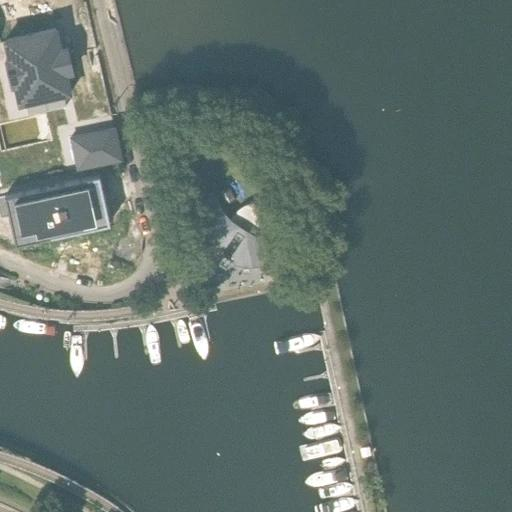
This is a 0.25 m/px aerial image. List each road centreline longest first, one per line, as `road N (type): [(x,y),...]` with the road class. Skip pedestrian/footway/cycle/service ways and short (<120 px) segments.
road 1 (unclassified): [(99,0),(153,229),(151,259)]
road 2 (unclassified): [(0,265),(94,296),(133,283),(151,259)]
